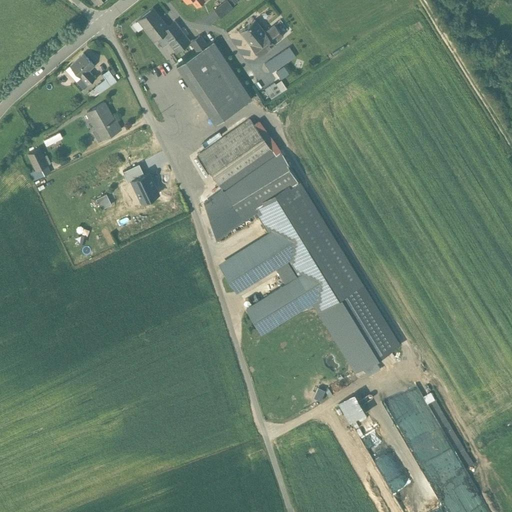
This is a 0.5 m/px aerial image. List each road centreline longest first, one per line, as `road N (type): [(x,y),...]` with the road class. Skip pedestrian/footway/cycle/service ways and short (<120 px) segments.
road 1 (unclassified): [(105,21),(192,205),(240,332),(289,511)]
road 2 (residential): [(162,0),(183,24),(221,32),(266,101)]
road 3 (unclassified): [(0,110),(105,21)]
